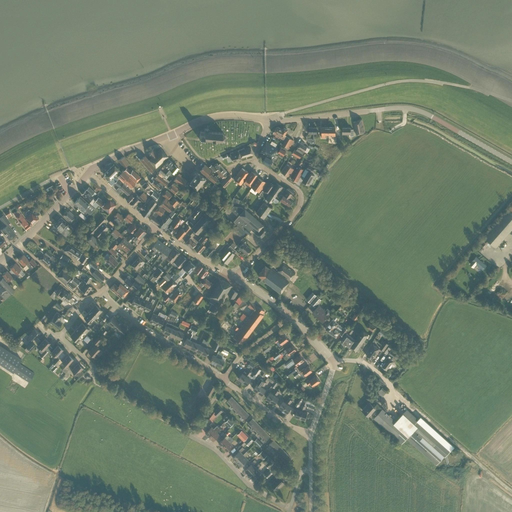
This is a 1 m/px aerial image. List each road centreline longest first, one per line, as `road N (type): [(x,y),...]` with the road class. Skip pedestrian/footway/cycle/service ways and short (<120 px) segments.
road 1 (track): [(0,151),(52,126),(222,72),(412,60),(511,102)]
road 2 (tertiary): [(511,162),(413,109),(268,120)]
road 3 (residential): [(235,276),(301,197),(256,159)]
road 4 (residential): [(223,379),(101,293)]
road 5 (residential): [(289,509),(184,433)]
